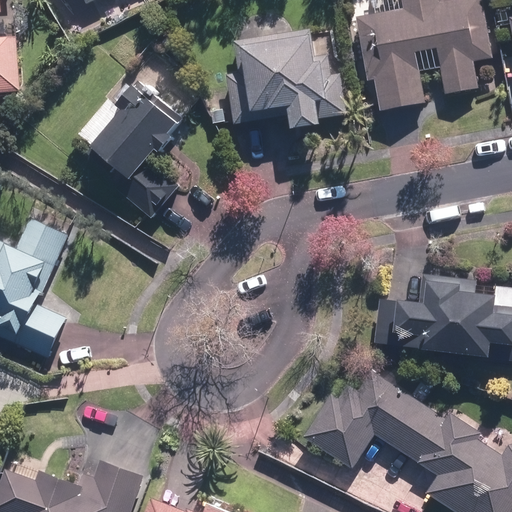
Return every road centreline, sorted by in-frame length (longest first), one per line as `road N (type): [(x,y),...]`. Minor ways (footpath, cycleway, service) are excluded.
road 1 (residential): [(334,209),(309,250),(283,342),(243,383),(216,385),(192,374),(186,320),(223,258),(252,234),(290,219)]
road 2 (residential): [(511,172),(334,209)]
